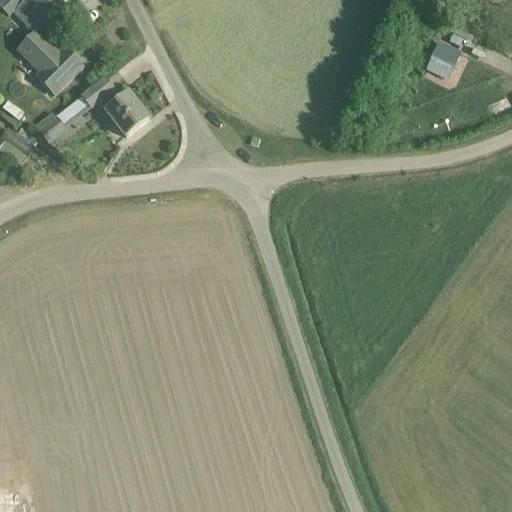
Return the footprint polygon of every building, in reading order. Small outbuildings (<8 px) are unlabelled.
[(6,0),(3,3),(0,6),(0,8),(9,18),(24,3),(46,25),(64,8),(55,0),(6,0)] [(467,2),(452,35),(466,42),(481,9),(467,2)] [(37,34),(19,52),(41,75),(37,79),(55,98),(83,70),(64,52),(60,57),(37,34)] [(448,80),(452,72),(455,64),(459,55),(439,46),(428,72),(448,80)] [(105,81),(82,99),(91,111),(99,105),(126,140),(149,122),(129,97),(120,104),(112,95),(115,93),(105,81)] [(49,146),(67,132),(56,119),(39,133),(49,146)] [(38,144),(20,132),(16,137),(8,132),(1,142),(26,160),(38,144)]
